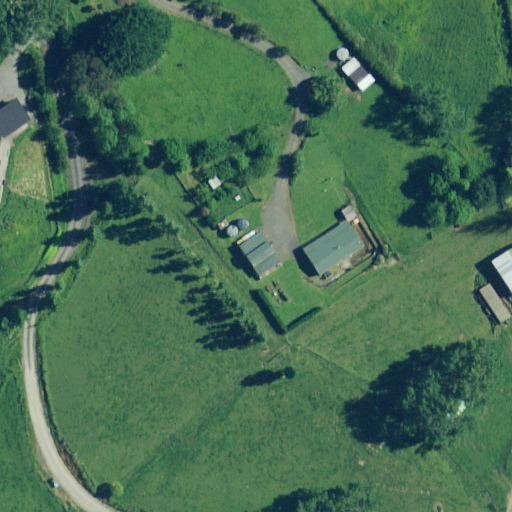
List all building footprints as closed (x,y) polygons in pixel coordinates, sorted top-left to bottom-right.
[(368,73),(354,58),(342,69),(356,84),(368,73)] [(339,209),(344,217),(300,246),(319,275),(360,248),(368,243),(353,219),(356,216),(347,203),(339,209)] [(279,261),(259,232),(238,246),(258,276),(279,261)] [(511,246),(490,261),(511,295),(511,246)] [(511,314),(490,282),(478,290),(500,322),(511,314)]
